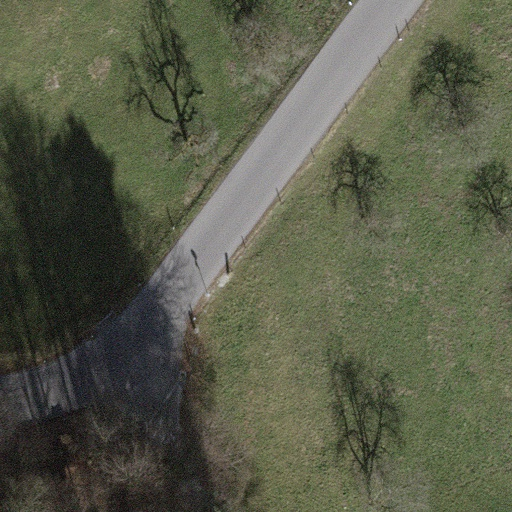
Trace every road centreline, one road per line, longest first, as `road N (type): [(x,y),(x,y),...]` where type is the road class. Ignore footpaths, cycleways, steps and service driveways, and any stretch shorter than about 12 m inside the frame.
road 1 (tertiary): [(400,0),(130,346),(75,381),(0,398)]
road 2 (track): [(130,346),(197,511)]
